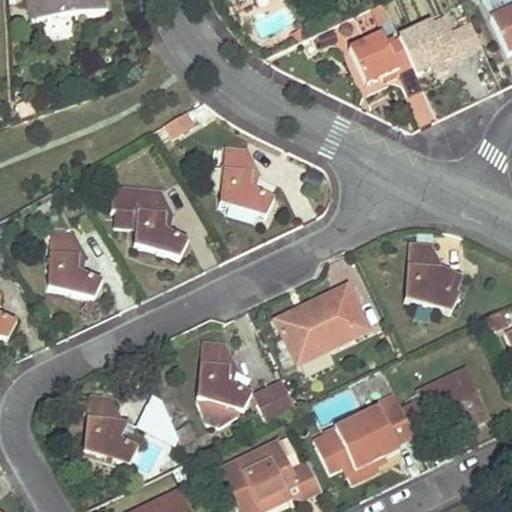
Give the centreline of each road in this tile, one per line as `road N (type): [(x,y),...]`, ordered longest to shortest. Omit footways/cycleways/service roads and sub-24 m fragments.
road 1 (residential): [(394,170),(368,210),(334,239),(25,391),(15,415),(18,446),(55,511)]
road 2 (residential): [(169,0),(200,50),(233,81),(394,170)]
road 3 (residential): [(385,511),(511,450)]
